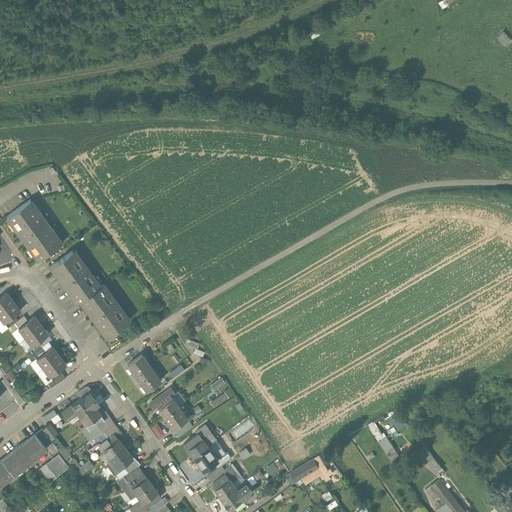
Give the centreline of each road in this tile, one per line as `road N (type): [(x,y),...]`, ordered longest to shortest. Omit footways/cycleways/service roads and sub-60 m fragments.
road 1 (track): [(184,308),(398,192),(511,185)]
road 2 (residential): [(95,367),(200,511)]
road 3 (residential): [(17,275),(32,281),(95,367)]
